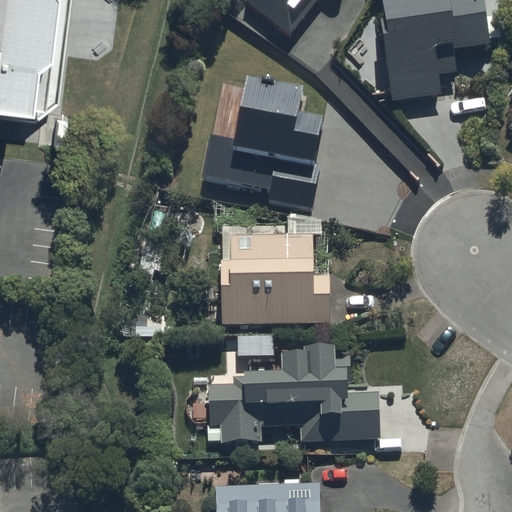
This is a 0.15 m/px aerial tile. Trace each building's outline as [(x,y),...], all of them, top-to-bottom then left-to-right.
[(0,0),(0,105),(33,111),(55,90),(65,0),(0,0)] [(248,0),(247,2),(291,38),(304,22),(296,14),(307,0),(248,0)] [(385,0),(389,24),(382,25),(392,104),(443,98),(441,76),(459,74),(457,51),(491,47),(484,0),(385,0)] [(231,76),(211,192),(339,214),(345,175),(299,167),(293,166),(299,130),(312,133),(317,103),(289,97),(292,86),(231,76)] [(223,228),(223,327),(331,326),(332,276),(313,276),(311,218),(292,218),(292,235),(284,235),(284,227),(223,228)] [(234,385),(210,386),(211,442),(222,442),(223,444),(262,443),(262,427),(301,427),(302,441),(379,440),(379,396),(350,396),(350,355),(337,355),(337,349),(306,349),(306,354),(282,355),(282,373),(234,373),(234,385)] [(323,511),(322,486),(219,488),(219,511),(323,511)]
